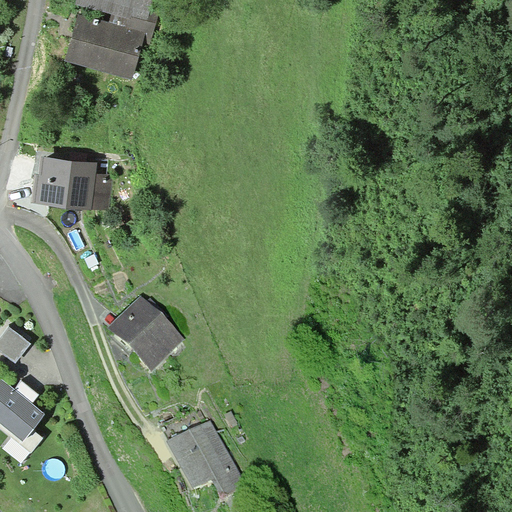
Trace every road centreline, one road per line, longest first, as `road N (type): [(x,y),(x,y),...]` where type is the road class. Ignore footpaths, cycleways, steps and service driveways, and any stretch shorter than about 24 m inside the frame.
road 1 (residential): [(126,511),(53,323),(0,233)]
road 2 (residential): [(0,171),(38,0)]
